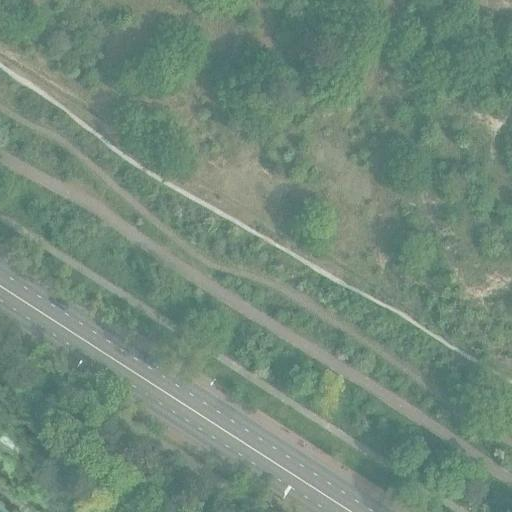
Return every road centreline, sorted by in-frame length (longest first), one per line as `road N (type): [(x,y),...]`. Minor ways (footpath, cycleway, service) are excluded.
road 1 (unknown): [(0,102),(64,139),(206,259),(300,297),(426,381),(476,427),(511,439)]
road 2 (secondary): [(351,511),(0,286)]
